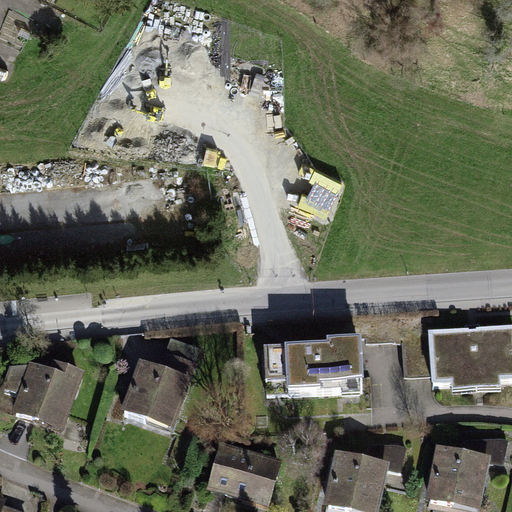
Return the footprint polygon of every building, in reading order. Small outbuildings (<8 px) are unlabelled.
[(511,331),(429,338),(433,392),(453,391),(454,401),(498,398),(497,390),(511,388),(511,331)] [(327,353),(286,355),(287,389),(288,400),(364,398),(363,345),(327,346),(327,353)] [(287,389),(286,355),(261,355),(262,390),(287,389)] [(188,389),(140,371),(121,420),(169,438),(188,389)] [(80,379),(25,375),(4,422),(50,442),(80,379)] [(261,511),(275,467),(216,448),(202,496),(251,511),(261,511)] [(473,511),(485,466),(435,454),(422,507),(442,511),(473,511)] [(375,511),(388,473),(333,457),(316,511),(375,511)]
